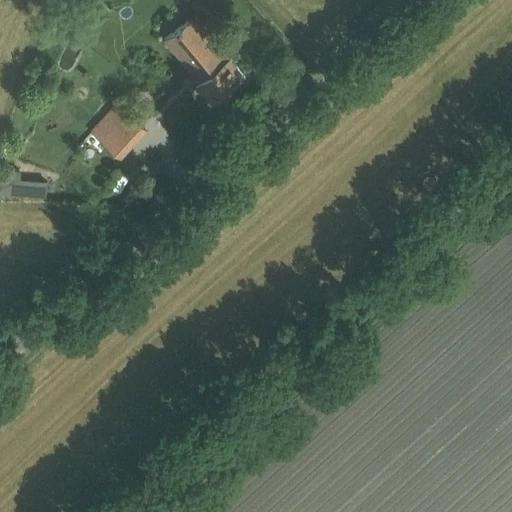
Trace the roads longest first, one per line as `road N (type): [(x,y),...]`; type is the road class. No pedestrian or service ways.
road 1 (track): [(0,361),(408,0)]
road 2 (track): [(511,160),(121,511)]
